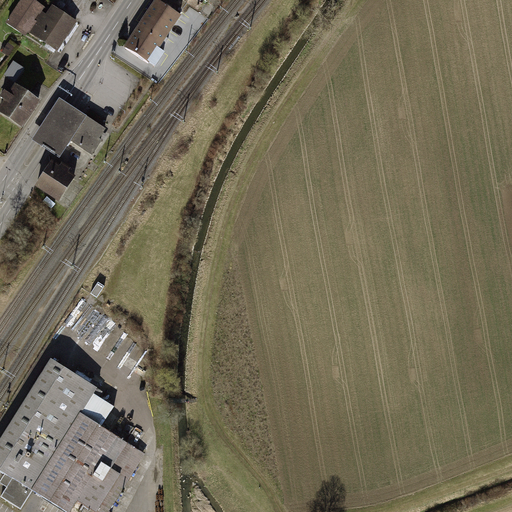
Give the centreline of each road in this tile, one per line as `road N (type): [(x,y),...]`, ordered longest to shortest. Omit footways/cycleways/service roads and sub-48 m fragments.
road 1 (primary): [(16,192),(77,102),(99,50)]
road 2 (primary): [(99,50),(1,182)]
road 3 (track): [(279,511),(201,396)]
road 4 (track): [(511,465),(383,511)]
